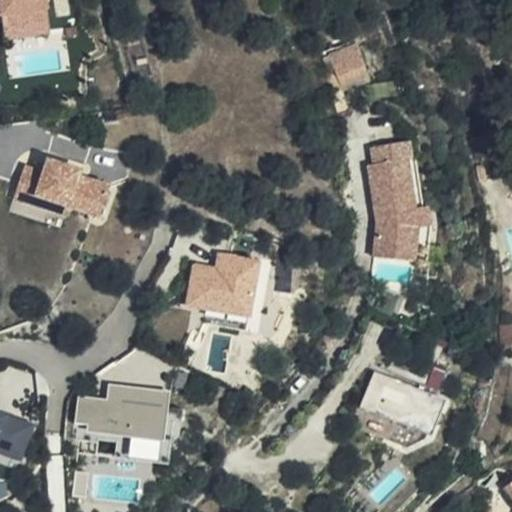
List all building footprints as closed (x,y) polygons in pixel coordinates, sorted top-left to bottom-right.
[(43,0),(0,0),(0,9),(44,3),(43,0)] [(356,57),(328,68),(335,87),(363,76),(356,57)] [(363,76),(335,87),(340,100),(367,90),(363,76)] [(409,165),(407,150),(368,158),(370,174),(365,175),(373,232),(370,259),(403,262),(405,237),(414,236),(405,167),(409,165)] [(23,161),(15,184),(66,202),(97,213),(108,182),(77,171),(79,167),(46,156),(42,168),(23,161)] [(409,165),(405,167),(414,236),(405,237),(403,262),(370,259),(369,266),(421,272),(426,222),(415,165),(409,165)] [(66,202),(15,184),(12,194),(63,212),(66,202)] [(224,266),(227,250),(220,249),(217,265),(224,266)] [(258,256),(227,250),(224,266),(256,271),(258,256)] [(256,271),(194,261),(187,300),(207,304),(249,311),(256,271)] [(249,311),(207,304),(205,313),(247,321),(249,311)] [(108,379),(107,395),(122,397),(123,385),(163,389),(155,457),(118,453),(117,458),(168,464),(175,408),(166,407),(169,385),(108,379)] [(377,379),(375,384),(408,397),(410,391),(377,379)] [(375,384),(361,421),(395,433),(432,447),(446,411),(408,397),(375,384)] [(78,392),(75,419),(82,420),(80,436),(100,438),(101,435),(119,438),(118,453),(155,457),(163,389),(123,385),(122,397),(107,395),(78,392)] [(0,450),(20,457),(32,421),(0,410),(0,450)] [(361,421),(353,442),(386,454),(395,433),(361,421)] [(511,480),(501,489),(511,503),(511,480)]
